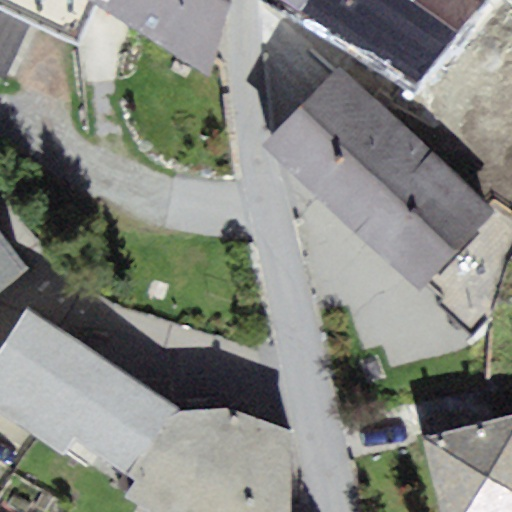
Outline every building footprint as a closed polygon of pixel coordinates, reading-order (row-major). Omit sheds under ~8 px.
[(80,47),(96,5),(97,0),(0,0),(0,76),(6,80),(32,25),(80,47)] [(232,0),(97,0),(96,5),(210,77),(232,0)] [(292,0),(420,80),(479,0),(292,0)] [(267,145),(343,217),(418,138),(341,66),(267,145)] [(343,217),(420,288),(494,209),(418,138),(343,217)] [(0,290),(28,269),(0,231),(0,290)] [(183,411),(28,308),(0,350),(0,410),(65,454),(75,438),(137,480),(183,411)] [(230,409),(183,411),(137,480),(126,496),(149,511),(290,511),(293,433),(230,409)] [(511,511),(511,415),(424,440),(444,511),(511,511)]
